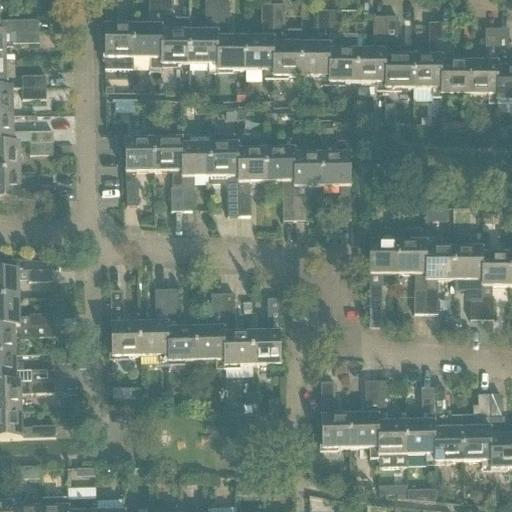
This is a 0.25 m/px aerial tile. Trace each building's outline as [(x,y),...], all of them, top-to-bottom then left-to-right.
[(104,73),(104,74),(133,74),(133,62),(128,62),(128,46),(138,46),(138,30),(116,30),(116,21),(116,0),(104,0),(104,21),(104,30),(104,31),(104,73)] [(128,46),(128,62),(133,62),(149,62),(149,76),(161,76),(161,68),(161,62),(161,36),(161,0),(148,0),(148,21),(149,21),(149,30),(138,30),(138,46),(128,46)] [(172,22),(172,0),(161,0),(161,36),(161,62),(161,68),(184,68),(184,52),(194,52),(194,36),(189,36),(189,22),(172,22)] [(217,68),(217,2),(204,2),(204,27),(206,27),(206,36),(194,36),(194,52),(184,52),(184,68),(216,68),(217,68)] [(216,68),(216,74),(217,74),(240,74),(240,58),(250,58),(250,43),(245,43),(227,43),(227,27),(228,27),(228,2),(217,2),(217,68),(216,68)] [(240,58),(240,74),(264,74),(272,74),(273,74),(273,8),(260,8),(260,32),(262,32),(262,43),(250,43),(250,58),(240,58)] [(272,74),(272,81),(273,81),(296,81),(296,65),(306,65),(306,48),(301,48),(301,34),(285,34),(285,8),(273,8),(273,74),(272,74)] [(316,15),(316,39),(318,39),(329,39),(329,15),(316,15)] [(329,15),(329,38),(333,38),(340,32),(340,15),(329,15)] [(372,21),(372,45),(385,45),(385,21),(372,21)] [(384,87),(384,93),(407,93),(408,77),(418,77),(418,61),(413,61),(413,51),(397,51),(396,21),(385,21),(385,45),(385,55),(385,87),(384,87)] [(0,36),(38,36),(38,24),(0,24),(0,36)] [(408,77),(407,93),(413,93),(413,105),(431,105),(431,93),(440,93),(441,61),(441,51),(441,27),(429,27),(429,51),(429,61),(418,61),(418,77),(408,77)] [(440,93),(440,99),(463,99),(463,83),(473,83),(474,67),(452,67),(452,57),(453,57),(453,27),(441,27),(441,51),(441,61),(440,93)] [(463,83),(463,99),(496,99),(497,33),(485,33),(485,57),(485,67),(474,67),(473,83),(463,83)] [(496,99),(496,105),(511,105),(511,55),(509,55),(509,33),(497,33),(496,99)] [(38,48),(38,36),(0,36),(0,69),(5,69),(4,47),(14,47),(14,48),(38,48)] [(328,81),(328,87),(329,87),(352,87),(352,71),(362,71),(362,55),(357,55),(357,38),(355,38),(355,39),(342,39),(339,39),(335,41),(333,38),(329,38),(329,39),(329,49),(329,81),(328,81)] [(296,65),(296,81),(328,81),(329,81),(329,49),(317,49),(306,48),(306,65),(296,65)] [(352,71),(352,87),(385,87),(385,55),(372,55),(362,55),(362,71),(352,71)] [(0,69),(0,92),(11,92),(5,92),(5,69),(0,69)] [(21,92),(45,91),(45,80),(20,80),(21,92)] [(21,104),(45,103),(45,91),(21,92),(21,104)] [(0,124),(12,125),(11,92),(0,92),(0,124)] [(244,93),(236,93),(236,105),(244,105),(244,93)] [(208,107),(197,108),(197,118),(208,118),(208,107)] [(225,125),(237,125),(237,112),(225,112),(225,125)] [(275,118),(265,119),(266,128),(276,128),(275,118)] [(357,118),(357,129),(371,129),(371,118),(357,118)] [(0,124),(0,148),(18,148),(28,148),(53,147),(52,136),(12,136),(12,125),(0,124)] [(440,126),(440,129),(440,135),(467,135),(468,125),(463,125),(463,126),(440,126)] [(321,127),(321,137),(331,137),(331,127),(321,127)] [(159,160),(149,160),(149,176),(165,176),(170,176),(171,176),(171,192),(170,192),(171,216),(182,215),(181,150),(181,133),(152,133),(152,144),(158,144),(159,160)] [(209,149),(181,150),(182,215),(194,215),(193,181),(205,181),(204,166),(214,166),(214,139),(209,139),(209,149)] [(214,166),(204,166),(205,181),(210,181),(210,184),(210,186),(225,186),(226,221),(238,220),(237,143),(237,139),(214,139),(214,166)] [(265,142),(237,143),(238,220),(250,220),(249,186),(261,186),(261,171),(270,171),(270,154),(265,154),(265,142)] [(144,144),(124,145),(124,149),(124,157),(125,177),(149,176),(149,160),(159,160),(158,144),(152,144),(144,144)] [(270,171),(261,171),(261,186),(281,185),(282,225),(294,225),(294,203),(294,193),(293,160),(294,159),(294,144),(281,144),(281,154),(270,154),(270,171)] [(29,160),(53,159),(53,147),(28,148),(29,160)] [(326,175),(316,176),(316,191),(339,190),(339,191),(339,201),(338,201),(338,225),(350,225),(348,147),(336,147),(336,159),(325,159),(326,175)] [(19,181),(18,148),(0,148),(0,171),(3,172),(3,181),(19,181)] [(294,159),(293,160),(294,191),(305,191),(316,191),(316,176),(326,175),(325,159),(324,159),(294,159)] [(0,204),(54,203),(54,191),(19,192),(19,181),(3,181),(3,172),(0,171),(0,204)] [(137,186),(126,187),(126,211),(138,210),(137,186)] [(305,202),(294,203),(294,225),(306,225),(305,202)] [(436,225),(436,212),(425,213),(425,225),(436,225)] [(397,233),(368,233),(368,234),(368,239),(368,246),(369,278),(369,288),(369,312),(381,312),(380,288),(378,288),(378,278),(392,278),(392,262),(402,262),(402,246),(397,246),(397,233)] [(392,262),(392,278),(413,278),(424,278),(425,278),(425,243),(425,233),(397,233),(397,246),(402,246),(402,262),(392,262)] [(458,268),(458,252),(434,252),(434,243),(425,243),(425,294),(425,318),(436,318),(436,290),(435,290),(435,284),(448,284),(448,268),(458,268)] [(448,268),(448,284),(453,284),(453,295),(469,295),(468,324),(481,324),(481,300),(481,290),(481,258),(483,258),(483,252),(458,252),(458,268),(448,268)] [(511,274),(511,258),(483,258),(481,258),(481,290),(504,290),(504,274),(511,274)] [(51,273),(27,274),(28,286),(52,286),(51,273)] [(2,308),(18,307),(18,274),(0,274),(0,297),(2,298),(2,308)] [(413,294),(413,318),(425,318),(425,294),(413,294)] [(154,320),(166,319),(165,295),(153,296),(154,320)] [(177,295),(165,295),(166,319),(166,323),(167,323),(178,323),(177,295)] [(2,298),(0,297),(0,330),(19,330),(19,321),(18,307),(2,308),(2,298)] [(121,331),(121,321),(122,321),(121,297),(109,297),(111,361),(134,361),(133,345),(143,345),(143,330),(121,331)] [(200,350),(190,350),(190,366),(215,365),(223,365),(222,299),(210,300),(211,334),(199,334),(200,350)] [(234,339),(233,323),(234,323),(233,299),(222,299),(223,365),(223,371),(247,370),(246,354),(256,354),(256,338),(234,339)] [(492,324),(492,300),(481,300),(481,324),(492,324)] [(280,369),(278,303),(266,303),(267,327),(268,327),(268,337),(256,338),(256,354),(246,354),(247,370),(280,369)] [(52,318),(28,318),(28,320),(29,330),(53,330),(52,318)] [(134,361),(167,360),(166,335),(166,329),(143,330),(143,345),(133,345),(134,361)] [(29,344),(29,342),(53,341),(53,330),(29,330),(19,330),(0,330),(0,363),(14,363),(14,342),(18,342),(18,344),(29,344)] [(167,335),(166,335),(167,360),(167,366),(190,366),(190,350),(200,350),(199,334),(167,335)] [(0,386),(15,386),(14,363),(0,363),(0,386)] [(30,374),(30,386),(54,385),(54,374),(30,374)] [(54,397),(54,385),(30,386),(15,386),(0,386),(0,409),(4,409),(5,419),(21,419),(20,398),(30,398),(54,397)] [(332,421),(332,411),(333,411),(332,386),(320,387),(321,453),(345,452),(345,437),(355,436),(354,420),(332,421)] [(376,386),(364,386),(365,410),(377,410),(376,386)] [(388,386),(376,386),(377,410),(389,410),(388,386)] [(131,392),(131,403),(140,403),(140,392),(131,392)] [(411,443),(401,443),(401,459),(406,459),(434,458),(432,392),(421,392),(421,417),(422,417),(422,427),(410,427),(411,443)] [(444,392),(432,392),(434,458),(434,466),(457,466),(457,449),(467,449),(466,433),(461,433),(461,419),(449,419),(445,415),(444,392)] [(511,440),(498,440),(498,430),(501,430),(500,398),(488,399),(490,465),(490,473),(511,472),(511,440)] [(467,449),(457,449),(457,466),(490,465),(488,399),(477,399),(477,414),(472,414),(472,418),(466,419),(461,419),(461,433),(466,433),(467,449)] [(5,419),(4,409),(0,409),(0,442),(21,443),(21,442),(55,441),(55,430),(31,430),(31,432),(21,432),(21,419),(5,419)] [(378,464),(377,420),(354,420),(355,436),(345,437),(345,452),(369,452),(369,464),(378,464)] [(389,427),(377,428),(378,464),(378,472),(406,472),(406,459),(401,459),(401,443),(411,443),(410,427),(389,427)] [(21,472),(11,472),(11,483),(21,483),(37,483),(37,473),(37,472),(35,472),(21,472)] [(346,479),(338,479),(338,491),(346,491),(346,479)] [(218,480),(207,480),(207,489),(218,489),(218,480)] [(406,489),(395,489),(396,497),(396,501),(407,501),(407,497),(407,494),(406,489)] [(68,490),(69,499),(96,499),(96,490),(68,490)] [(418,494),(407,494),(407,497),(407,501),(407,504),(418,505),(418,494)] [(11,511),(11,496),(0,496),(0,511),(11,511)] [(67,511),(67,502),(39,503),(39,511),(44,511),(67,511)] [(68,504),(68,502),(67,502),(67,511),(95,511),(95,503),(68,504)] [(96,505),(96,503),(95,503),(95,511),(123,511),(123,504),(96,505)]
